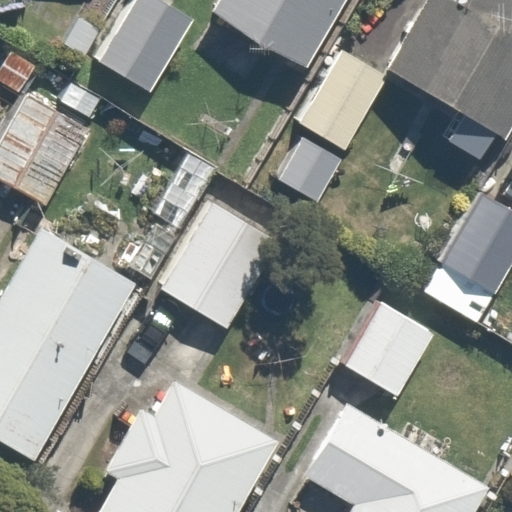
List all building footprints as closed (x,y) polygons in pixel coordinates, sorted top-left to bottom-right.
[(163,0),(112,0),(86,58),(141,83),(176,6),(163,0)] [(194,0),(191,5),(282,60),(317,0),(194,0)] [(511,0),(405,0),(368,58),(470,126),(511,61),(511,0)] [(320,47),(283,116),(326,139),(363,70),(320,47)] [(27,77),(0,119),(0,179),(38,204),(92,117),(27,77)] [(284,124),(256,171),(299,197),(327,150),(284,124)] [(511,213),(464,187),(425,259),(476,287),(511,222),(511,213)] [(196,193),(147,283),(215,319),(263,230),(196,193)] [(20,219),(0,253),(0,440),(17,450),(117,275),(20,219)] [(364,292),(323,355),(376,389),(417,327),(364,292)] [(78,460),(95,471),(71,511),(213,511),(263,429),(157,367),(134,405),(117,395),(78,460)] [(471,511),(487,488),(474,480),(381,421),(331,389),(280,470),(338,506),(334,511),(471,511)] [(511,432),(494,461),(511,472),(511,432)]
